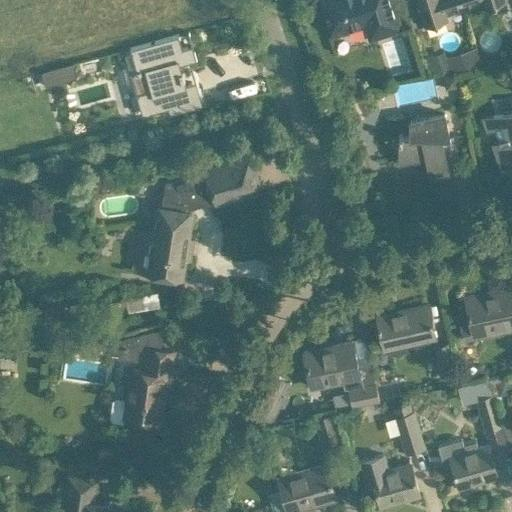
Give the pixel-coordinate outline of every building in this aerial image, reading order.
[(322,0),(333,34),(352,28),(368,23),(373,38),(401,29),(392,0),(322,0)] [(417,0),(418,1),(426,25),(450,17),(449,13),(465,8),(462,0),(417,0)] [(179,33),(130,46),(136,68),(135,68),(136,71),(141,70),(141,69),(147,67),(152,87),(146,88),(146,89),(140,91),(145,111),(145,112),(168,106),(170,112),(200,104),(200,103),(199,103),(192,80),(184,82),(183,79),(185,79),(182,69),(181,69),(179,63),(197,58),(194,49),(193,43),(188,45),(188,44),(183,46),(179,33)] [(446,56),(428,62),(431,74),(450,68),(446,56)] [(73,62),(41,70),(45,85),(77,76),(73,62)] [(456,73),(444,75),(446,87),(458,85),(456,73)] [(331,77),(326,83),(337,92),(347,90),(349,87),(345,84),(343,86),(331,77)] [(511,109),(483,116),(488,130),(495,128),(500,141),(497,142),(506,170),(511,168),(511,109)] [(400,134),(400,137),(399,159),(426,153),(432,181),(450,178),(442,136),(450,135),(445,112),(409,119),(409,135),(400,134)] [(142,270),(162,272),(182,276),(185,256),(189,256),(192,237),(188,237),(192,210),(190,210),(191,208),(216,200),(217,202),(261,188),(250,153),(206,167),(166,179),(162,206),(159,205),(152,249),(146,248),(142,270)] [(466,295),(470,312),(458,315),(464,339),(511,329),(511,284),(496,288),(497,293),(468,299),(467,295),(466,295)] [(377,314),(382,334),(384,346),(435,335),(433,323),(428,303),(404,309),(404,311),(379,316),(379,314),(377,314)] [(311,385),(331,381),(360,375),(353,340),(332,344),(333,346),(307,352),(307,349),(304,350),(311,385)] [(441,374),(455,371),(448,342),(435,345),(441,374)] [(110,415),(114,419),(124,421),(125,414),(160,420),(167,375),(171,376),(175,350),(160,347),(149,346),(145,368),(133,366),(128,398),(117,396),(113,399),(110,415)] [(464,399),(477,395),(492,447),(507,443),(488,375),(460,384),(464,399)] [(493,380),(498,395),(511,389),(511,387),(508,375),(493,380)] [(354,404),(380,398),(376,379),(350,385),(354,404)] [(266,421),(273,419),(286,392),(273,385),(267,398),(257,417),(259,418),(266,421)] [(394,406),(397,415),(394,416),(406,452),(426,446),(414,410),(413,410),(410,401),(394,406)] [(325,444),(341,439),(333,411),(318,416),(325,444)] [(498,474),(492,455),(489,443),(478,446),(476,439),(464,443),(462,437),(438,444),(444,464),(453,462),(459,485),(498,474)] [(360,459),(363,469),(368,488),(376,486),(381,503),(420,492),(410,458),(388,465),(384,452),(360,459)] [(327,461),(298,470),(279,476),(289,510),(337,496),(327,461)] [(76,511),(113,511),(115,502),(88,498),(91,477),(68,473),(64,503),(78,505),(76,511)]
